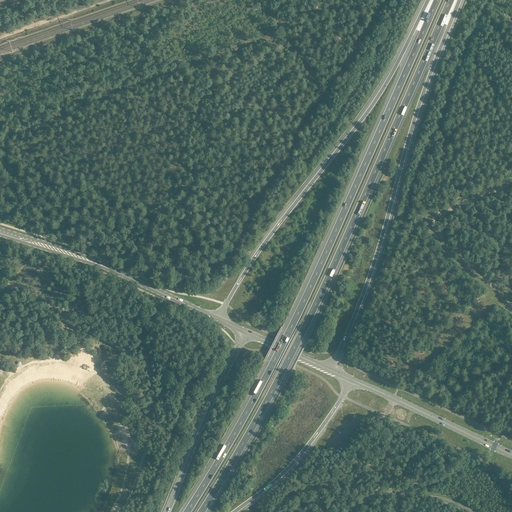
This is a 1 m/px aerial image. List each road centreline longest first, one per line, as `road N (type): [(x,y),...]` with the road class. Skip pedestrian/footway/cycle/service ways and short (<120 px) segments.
road 1 (motorway): [(436,0),(287,333),(186,511)]
road 2 (motorway): [(201,511),(299,338),(450,0)]
road 3 (motorway): [(329,370),(373,265),(457,0)]
road 4 (motorway): [(430,0),(378,95),(261,246),(218,319)]
road 5 (track): [(511,184),(432,221),(511,305)]
road 6 (motorway): [(245,331),(168,511)]
road 7 (track): [(0,63),(179,0)]
road 8 (motorway): [(234,511),(297,457),(351,379)]
road 9 (primary): [(511,455),(351,379)]
road 10 (unclassified): [(473,511),(397,492),(371,496),(348,511)]
road 11 (primary): [(218,319),(105,267)]
